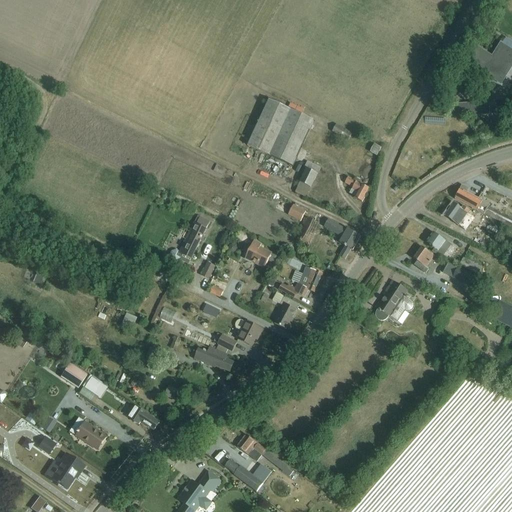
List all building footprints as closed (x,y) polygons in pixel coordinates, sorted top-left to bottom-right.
[(482,74),(483,73),(501,84),(511,65),(511,50),(502,44),(493,58),(476,48),(468,61),(483,71),(482,74)] [(247,147),(291,167),(312,123),(268,102),(247,147)] [(488,103),(458,105),(459,117),(489,115),(488,103)] [(427,116),(426,123),(447,125),(447,117),(427,116)] [(353,134),(336,124),(332,132),(349,141),(353,134)] [(370,152),(377,156),(382,148),(375,144),(370,152)] [(295,194),(305,199),(319,170),(306,164),(304,169),(306,170),(295,194)] [(353,199),(361,203),(368,190),(347,179),(345,184),(352,188),(349,194),(354,197),(353,199)] [(462,186),(454,200),(484,215),(485,214),(511,227),(511,219),(487,206),(489,203),(481,199),(467,192),(469,189),(462,186)] [(304,221),(309,211),(296,204),(291,214),(304,221)] [(446,217),(460,226),(470,210),(463,205),(461,208),(454,204),(446,217)] [(191,260),(210,222),(200,217),(196,225),(197,225),(188,243),(185,241),(179,254),(180,254),(179,255),(177,254),(178,252),(176,251),(172,253),(171,256),(172,260),(176,262),(179,261),(180,260),(184,262),(186,257),(191,260)] [(295,243),(306,248),(317,225),(307,219),(295,243)] [(328,220),(324,227),(342,238),(340,243),(345,246),(344,247),(346,248),(340,257),(345,260),(351,250),(353,251),(361,237),(348,229),(347,231),(328,220)] [(502,238),(507,228),(503,226),(497,236),(502,238)] [(451,247),(445,242),(433,233),(426,243),(434,249),(431,252),(439,257),(442,259),(451,247)] [(245,259),(265,269),(272,254),(260,249),(261,245),(254,242),(245,259)] [(422,247),(413,259),(417,262),(414,265),(425,274),(429,269),(426,267),(433,258),(436,260),(437,258),(431,253),(430,253),(422,247)] [(290,264),(303,270),(307,263),(293,256),(290,264)] [(460,266),(479,275),(483,268),(463,259),(460,266)] [(508,270),(510,266),(502,261),(500,265),(508,270)] [(202,276),(209,280),(215,267),(208,264),(202,276)] [(446,276),(450,269),(441,264),(437,270),(446,276)] [(296,271),(292,281),(300,284),(299,286),(298,285),(295,292),(298,294),(304,297),(308,290),(316,294),(317,290),(318,290),(324,275),(307,268),(304,275),(296,271)] [(481,281),(458,268),(453,277),(463,282),(462,283),(476,290),(481,281)] [(38,273),(34,283),(40,285),(44,276),(38,273)] [(387,319),(389,316),(398,322),(405,312),(407,312),(409,312),(412,311),(414,309),(415,307),(415,304),(414,302),(412,300),(404,295),(407,291),(393,281),(386,292),(387,293),(377,309),(378,310),(377,312),(376,314),(376,317),(377,319),(379,321),(381,321),(383,322),(386,321),(387,319)] [(279,290),(295,299),(298,294),(295,292),(294,292),(282,285),(279,290)] [(213,287),(210,294),(221,298),(224,292),(218,289),(213,287)] [(273,301),(280,305),(284,307),(275,324),(286,330),(297,311),(296,310),(299,305),(277,293),(273,301)] [(206,311),(219,318),(224,309),(211,302),(206,311)] [(511,307),(500,302),(492,318),(511,329),(511,307)] [(164,308),(162,319),(176,322),(178,311),(164,308)] [(138,323),(140,315),(128,312),(126,320),(138,323)] [(237,329),(241,331),(237,340),(252,347),(258,336),(260,337),(263,331),(242,320),(240,320),(238,320),(237,322),(236,324),(235,326),(236,328),(237,329)] [(214,342),(218,344),(218,345),(232,352),(237,343),(223,336),(222,337),(218,334),(214,342)] [(184,340),(181,339),(175,337),(170,349),(177,351),(179,346),(181,346),(184,340)] [(210,364),(230,372),(234,363),(226,360),(227,356),(210,349),(208,353),(199,349),(195,359),(210,365),(210,364)] [(467,353),(462,361),(490,375),(496,362),(487,357),(484,362),(467,353)] [(87,377),(71,366),(62,379),(78,390),(87,377)] [(91,377),(84,387),(96,396),(103,385),(91,377)] [(165,399),(174,403),(179,392),(170,388),(165,399)] [(118,396),(117,398),(126,404),(128,402),(118,396)] [(158,424),(140,412),(136,410),(129,420),(139,426),(141,423),(154,431),(158,424)] [(56,424),(47,417),(40,428),(49,434),(56,424)] [(77,437),(95,449),(98,451),(106,439),(85,424),(77,437)] [(242,442),(238,447),(249,456),(250,455),(254,459),(257,459),(259,460),(263,455),(291,476),(294,471),(247,436),(242,442)] [(37,449),(48,456),(56,445),(45,437),(37,449)] [(44,476),(50,481),(66,491),(77,474),(79,475),(84,469),(66,457),(58,468),(52,464),(44,476)] [(230,461),(225,467),(234,474),(234,475),(257,492),(263,484),(271,474),(261,467),(253,477),(240,467),(239,468),(230,461)] [(84,471),(79,480),(85,483),(90,475),(84,471)] [(199,486),(193,481),(179,500),(185,505),(179,511),(194,511),(199,506),(206,511),(213,503),(205,497),(210,491),(213,493),(221,482),(208,473),(199,486)]
